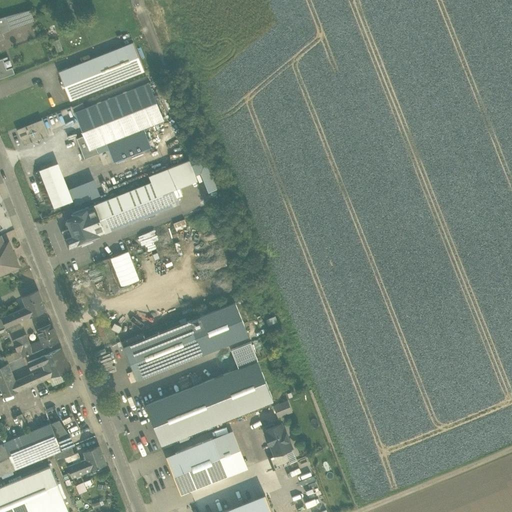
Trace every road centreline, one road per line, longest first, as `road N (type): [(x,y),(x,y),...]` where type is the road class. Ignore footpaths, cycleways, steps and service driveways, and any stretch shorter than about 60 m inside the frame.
road 1 (residential): [(137,511),(0,156)]
road 2 (track): [(511,450),(358,511)]
